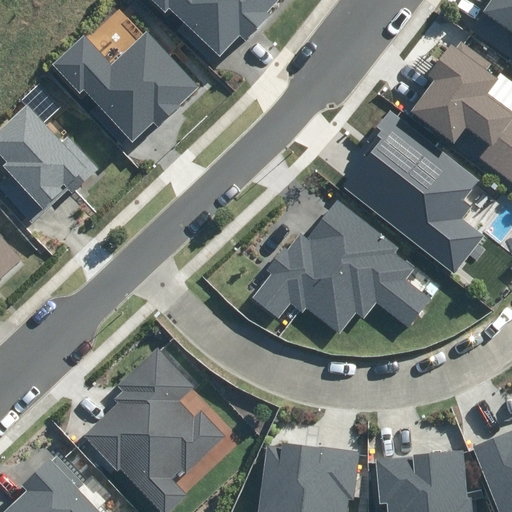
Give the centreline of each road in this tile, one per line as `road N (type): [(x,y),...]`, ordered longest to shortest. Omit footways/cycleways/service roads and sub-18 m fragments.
road 1 (residential): [(138,256),(245,353),(297,379),(418,379),(463,367),(511,332)]
road 2 (residential): [(377,0),(327,74),(138,256)]
road 3 (residential): [(138,256),(0,384)]
